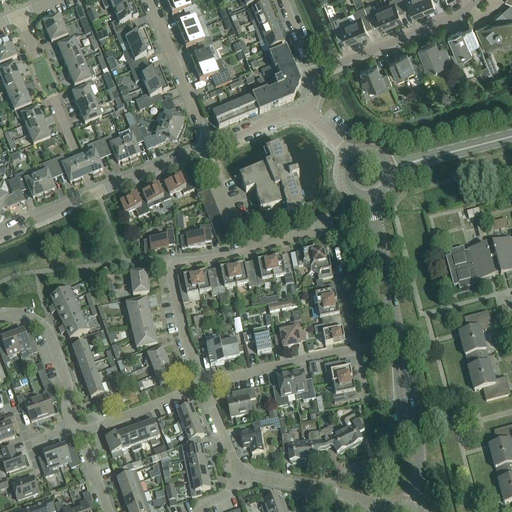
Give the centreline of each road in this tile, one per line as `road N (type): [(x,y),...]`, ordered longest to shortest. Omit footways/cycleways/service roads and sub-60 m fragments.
road 1 (residential): [(203,384),(171,262),(335,229)]
road 2 (residential): [(474,0),(446,20),(313,74)]
road 3 (tertiary): [(409,505),(418,459),(400,344)]
road 4 (residential): [(205,147),(147,0)]
road 5 (residential): [(203,384),(356,350)]
road 6 (tertiary): [(400,344),(371,196)]
road 7 (residential): [(71,426),(67,383),(45,327),(0,318)]
road 8 (residential): [(80,432),(203,384)]
road 9 (tertiary): [(387,167),(511,136)]
road 10 (residential): [(93,193),(205,147)]
